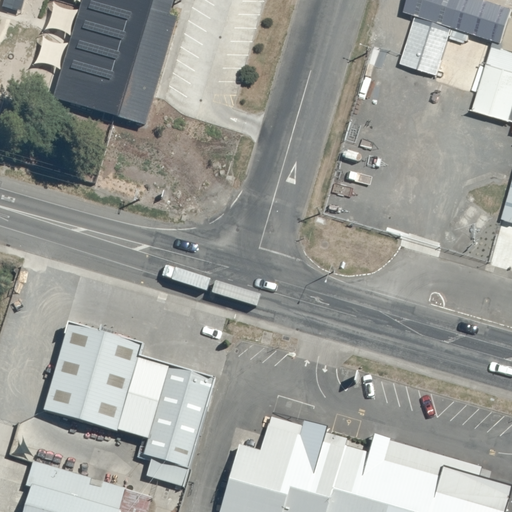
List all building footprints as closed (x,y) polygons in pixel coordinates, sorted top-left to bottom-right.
[(121,0),(35,0),(31,16),(110,39),(121,0)] [(493,0),(441,0),(437,15),(486,27),(493,0)] [(434,16),(395,6),(382,54),(421,64),(434,16)] [(511,49),(471,39),(456,97),(496,107),(511,49)] [(161,345),(50,311),(23,399),(134,433),(161,345)] [(204,358),(161,345),(134,433),(128,453),(171,466),(204,358)] [(442,511),(456,470),(238,403),(209,496),(261,511),(442,511)] [(99,511),(111,477),(0,442),(0,511),(99,511)]
